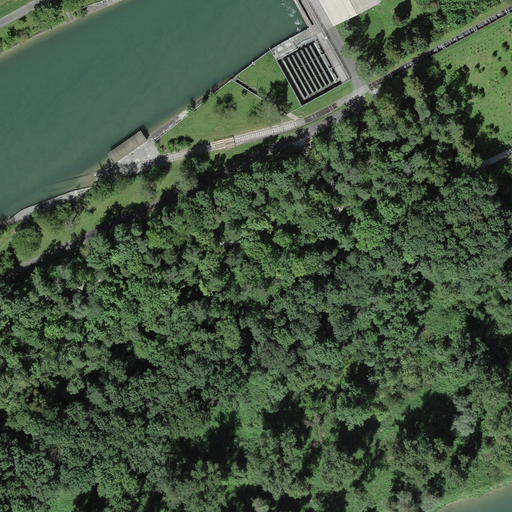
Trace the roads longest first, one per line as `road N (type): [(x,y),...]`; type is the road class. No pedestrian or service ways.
road 1 (track): [(460,172),(432,203),(0,455)]
road 2 (track): [(511,150),(0,311)]
